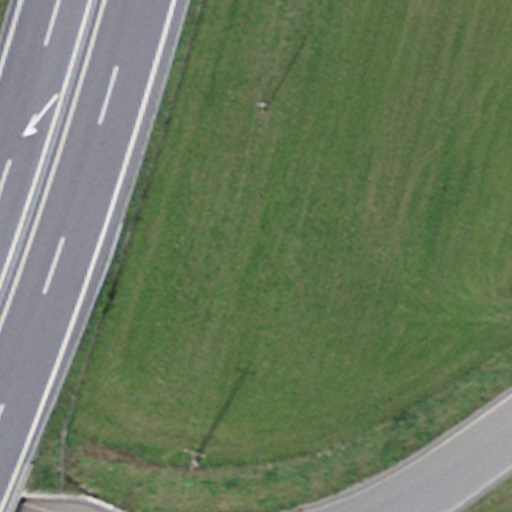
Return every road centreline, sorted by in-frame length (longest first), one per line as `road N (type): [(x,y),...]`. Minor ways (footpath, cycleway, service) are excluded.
road 1 (trunk): [(0,411),(136,0)]
road 2 (trunk): [(53,0),(0,176)]
